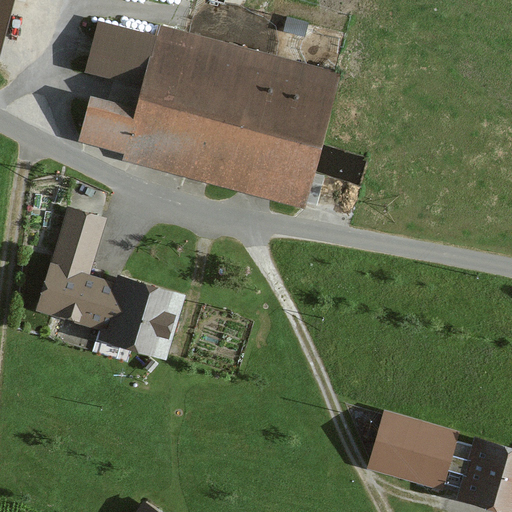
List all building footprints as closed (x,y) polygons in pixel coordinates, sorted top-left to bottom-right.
[(0,0),(0,42),(11,0),(0,0)] [(297,211),(333,78),(106,19),(70,145),(297,211)] [(103,219),(63,207),(30,321),(157,358),(174,299),(87,273),(103,219)] [(511,505),(511,441),(385,411),(371,465),(511,505)] [(156,511),(142,502),(135,511),(156,511)]
